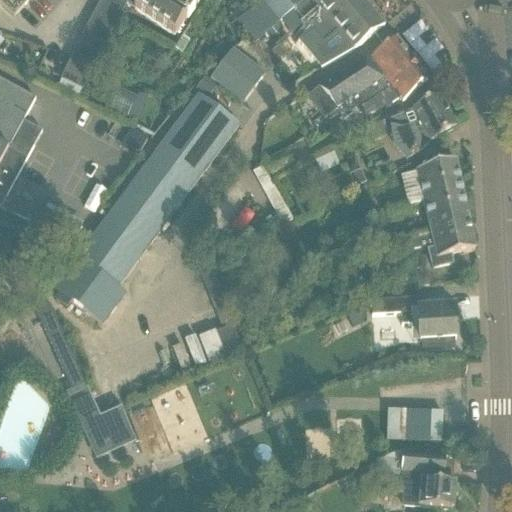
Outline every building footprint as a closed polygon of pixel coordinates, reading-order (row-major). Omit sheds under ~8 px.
[(0,0),(0,3),(15,17),(30,0),(0,0)] [(120,15),(126,4),(117,0),(100,0),(99,4),(120,15)] [(130,0),(128,6),(173,39),(185,22),(186,20),(187,21),(194,12),(192,11),(199,0),(130,0)] [(265,0),(263,2),(280,23),(282,22),(293,13),(304,25),(319,13),(313,6),(320,0),(265,0)] [(310,32),(297,43),(320,71),(353,53),(383,29),(361,2),(359,0),(320,0),(313,6),(319,13),(304,25),(310,32)] [(263,2),(244,18),(261,39),(280,23),(263,2)] [(115,25),(120,15),(99,4),(94,14),(115,25)] [(293,13),(282,22),(292,35),(304,25),(293,13)] [(110,36),(115,25),(94,14),(88,25),(110,36)] [(103,48),(110,36),(88,25),(83,36),(102,47),(103,48)] [(83,36),(77,47),(98,57),(102,47),(83,36)] [(339,74),(317,89),(331,104),(337,111),(349,103),(356,113),(363,108),(370,118),(380,113),(373,102),(383,95),(392,106),(400,101),(402,104),(413,95),(428,82),(418,69),(420,67),(414,61),(412,62),(399,46),(397,45),(394,41),(369,63),(367,60),(341,78),(339,74)] [(77,47),(71,58),(92,68),(98,57),(77,47)] [(220,69),(210,82),(217,87),(242,106),(264,77),(232,53),(220,69)] [(71,58),(65,70),(87,80),(92,68),(71,58)] [(60,82),(81,92),(87,80),(65,70),(60,82)] [(204,80),(195,92),(207,101),(216,89),(204,80)] [(0,147),(8,152),(26,162),(34,148),(15,137),(23,124),(35,102),(0,82),(0,147)] [(110,111),(137,122),(147,99),(120,88),(110,111)] [(382,125),(367,131),(372,144),(388,137),(389,140),(390,139),(398,135),(400,145),(412,160),(430,144),(438,140),(455,130),(437,98),(420,108),(412,112),(412,113),(400,118),(383,127),(382,125)] [(77,263),(56,293),(105,328),(126,299),(118,293),(225,145),(237,129),(196,99),(184,116),(77,263)] [(349,103),(337,111),(343,121),(356,113),(349,103)] [(8,152),(0,147),(0,209),(26,162),(8,152)] [(272,179),(294,167),(286,151),(263,163),(272,179)] [(334,154),(317,161),(322,173),(339,167),(334,154)] [(436,167),(417,171),(417,175),(423,202),(435,200),(434,194),(460,188),(455,163),(436,167)] [(344,178),(321,188),(328,203),(351,192),(344,178)] [(435,200),(423,202),(424,205),(430,235),(469,227),(460,188),(434,194),(435,200)] [(406,203),(385,207),(387,220),(409,215),(407,207),(406,203)] [(287,213),(264,224),(270,235),(292,223),(287,213)] [(30,227),(21,245),(51,260),(60,241),(43,233),(35,229),(30,227)] [(474,253),(469,227),(430,235),(407,240),(410,254),(426,251),(431,273),(453,268),(450,258),(474,253)] [(26,254),(20,265),(39,276),(45,265),(26,254)] [(418,289),(427,289),(428,281),(420,275),(415,276),(418,289)] [(43,299),(31,305),(59,366),(72,361),(43,299)] [(378,302),(371,305),(372,318),(400,316),(407,316),(406,300),(378,302)] [(407,316),(400,316),(400,328),(411,327),(418,327),(419,343),(421,343),(421,352),(453,351),(453,342),(455,342),(454,316),(453,309),(445,310),(425,311),(419,311),(418,300),(406,300),(407,316)] [(351,329),(365,323),(365,311),(347,319),(351,329)] [(8,320),(0,330),(0,349),(14,361),(32,339),(16,327),(8,320)] [(214,334),(198,340),(208,365),(224,359),(214,334)] [(72,361),(59,366),(61,372),(63,375),(71,393),(84,388),(72,361)] [(99,419),(97,414),(84,420),(92,440),(88,442),(95,458),(113,450),(110,443),(128,435),(121,418),(119,419),(117,413),(121,411),(120,410),(99,419)] [(440,445),(441,415),(398,413),(397,444),(440,445)] [(383,477),(401,477),(400,457),(383,458),(383,477)] [(384,481),(382,494),(404,495),(403,509),(419,510),(432,511),(439,511),(451,511),(454,487),(451,487),(453,461),(417,458),(416,469),(401,468),(400,482),(384,481)] [(310,511),(306,502),(295,507),(297,511),(310,511)]
